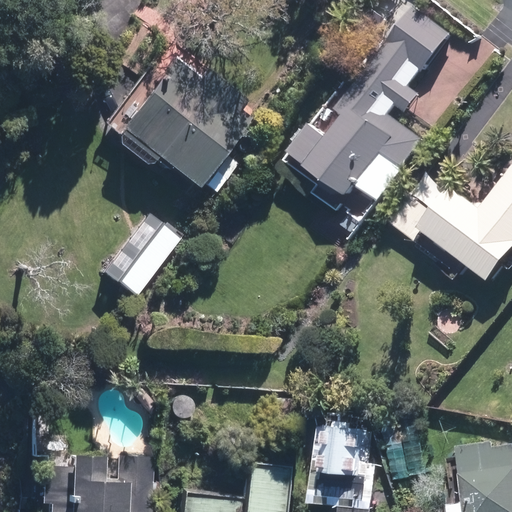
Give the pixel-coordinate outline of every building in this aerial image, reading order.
[(323,175),(354,197),(386,153),(407,168),(428,139),(393,113),(399,105),(410,113),(423,94),(413,86),(424,71),(426,73),(455,33),(417,6),(326,132),(315,125),(294,153),(300,157),(294,165),(318,182),(323,175)] [(114,127),(194,187),(199,180),(214,192),(236,163),(221,152),(247,117),(237,109),(244,100),(201,68),(194,77),(168,56),(114,127)] [(428,231),(494,282),(511,259),(511,173),(484,208),(457,187),(437,213),(411,193),(390,220),(419,242),(428,231)] [(159,222),(113,282),(132,297),(177,237),(159,222)] [(320,444),(318,455),(313,503),(343,507),(342,511),(374,511),(379,463),(365,462),(368,430),(345,428),(346,414),(333,413),(331,426),(322,425),(320,444)] [(440,417),(385,427),(396,482),(451,471),(440,417)] [(314,454),(318,455),(320,444),(310,443),(311,435),(304,434),(304,429),(299,428),(295,472),(301,473),(301,470),(313,471),(314,454)] [(497,441),(461,447),(470,502),(454,505),(455,511),(511,511),(511,445),(498,448),(497,441)] [(145,511),(147,455),(113,453),(112,478),(96,477),(97,455),(65,454),(64,466),(39,464),(37,504),(45,504),(44,511),(145,511)] [(279,511),(285,465),(244,461),(239,498),(179,491),(177,511),(279,511)]
